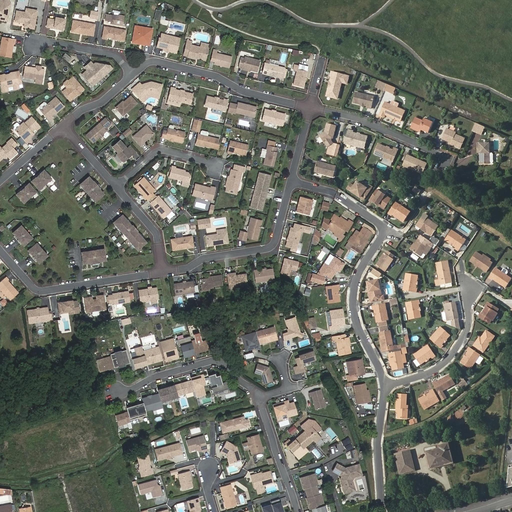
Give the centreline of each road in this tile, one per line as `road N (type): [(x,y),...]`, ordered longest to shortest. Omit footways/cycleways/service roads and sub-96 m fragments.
road 1 (residential): [(160,273),(203,256),(269,248),(309,108)]
road 2 (residential): [(386,389),(357,327),(353,293),(386,228),(339,196)]
road 3 (residential): [(309,108),(153,60),(131,74)]
road 4 (residential): [(0,249),(40,290),(160,273)]
road 5 (residential): [(260,396),(212,360),(117,390)]
road 6 (residential): [(386,389),(430,374),(452,356),(469,320),(466,287)]
road 7 (residential): [(435,151),(360,119),(309,108)]
road 8 (residential): [(383,511),(378,460),(386,389)]
road 9 (residential): [(298,511),(260,396)]
